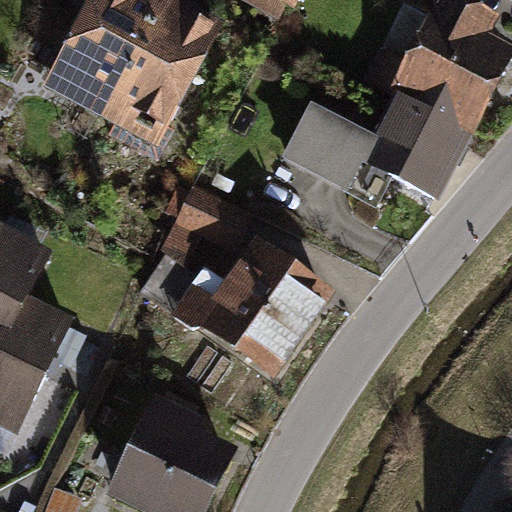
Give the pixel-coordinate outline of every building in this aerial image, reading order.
[(98,120),(163,0),(89,0),(41,88),(98,120)] [(155,151),(224,24),(178,0),(163,0),(98,120),(155,151)] [(303,0),(271,0),(296,13),(303,0)] [(507,20),(466,0),(446,0),(398,96),(478,136),(511,69),(511,51),(495,43),(507,20)] [(445,201),(478,136),(398,96),(365,162),(445,201)] [(248,217),(197,197),(183,233),(234,253),(248,217)] [(0,229),(0,344),(24,300),(48,256),(0,229)] [(347,295),(259,238),(228,286),(204,271),(171,322),(282,394),(347,295)] [(24,300),(0,344),(0,431),(12,438),(73,327),(24,300)] [(212,511),(245,444),(158,402),(109,503),(127,511),(212,511)]
